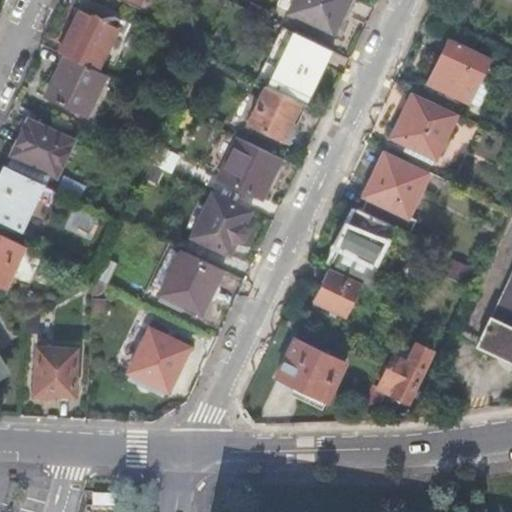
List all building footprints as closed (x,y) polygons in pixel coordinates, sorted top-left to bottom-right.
[(126,34),(132,22),(86,0),(85,0),(81,8),(59,54),(64,56),(96,71),(116,29),(126,34)] [(121,0),(139,9),(143,0),(121,0)] [(346,16),(353,0),(295,0),(289,13),(333,35),(339,21),(343,23),(346,16)] [(311,97),(333,51),(283,28),(258,82),(266,86),(301,102),(307,105),(311,97)] [(491,58),(450,38),(429,83),(450,93),(480,107),(490,87),(480,82),(491,58)] [(85,116),(105,75),(96,71),(64,56),(55,75),(44,97),(85,116)] [(289,129),(301,102),(266,86),(248,124),(283,141),(289,129)] [(458,113),(413,92),(391,138),(406,146),(403,151),(412,155),(432,165),(434,159),(436,160),(458,113)] [(25,126),(11,155),(51,174),(56,177),(73,141),(28,119),(25,126)] [(261,200),(281,159),(237,138),(216,179),(241,191),(261,200)] [(157,147),(149,162),(171,173),(179,158),(157,147)] [(390,226),(409,235),(415,222),(408,218),(428,174),(384,154),(364,196),(368,199),(365,206),(361,212),(390,226)] [(41,183),(46,186),(51,174),(11,155),(5,166),(41,183)] [(41,183),(5,166),(0,176),(0,218),(20,228),(41,183)] [(83,188),(62,178),(57,191),(78,201),(83,188)] [(250,211),(212,193),(190,236),(228,255),(230,250),(250,211)] [(390,226),(361,212),(357,210),(332,263),(329,269),(362,285),(379,293),(388,272),(371,264),(390,226)] [(0,286),(4,289),(24,247),(0,235),(0,286)] [(161,292),(180,254),(170,248),(150,287),(161,292)] [(222,270),(182,251),(180,254),(161,292),(160,294),(184,305),(188,307),(201,314),(208,299),(213,297),(217,289),(215,284),(222,270)] [(117,266),(103,260),(93,280),(107,287),(117,266)] [(346,318),(362,285),(329,269),(313,303),(328,310),(346,318)] [(511,364),(511,328),(511,326),(511,272),(476,347),(498,357),(510,363),(511,364)] [(93,280),(92,297),(96,298),(106,292),(108,288),(107,287),(93,280)] [(184,305),(160,294),(157,301),(181,312),(184,305)] [(174,376),(188,348),(150,330),(128,373),(131,374),(128,379),(137,383),(137,387),(138,390),(145,393),(151,391),(164,396),(167,391),(167,390),(174,376)] [(286,382),(293,386),(325,401),(327,402),(346,363),(296,339),(277,378),(286,382)] [(356,422),(373,421),(387,393),(394,396),(394,399),(404,404),(408,402),(433,352),(417,344),(407,363),(394,356),(378,388),(373,386),(356,422)] [(74,396),(77,349),(37,346),(34,393),(74,396)] [(325,401),(293,386),(289,395),(321,410),(325,401)]
